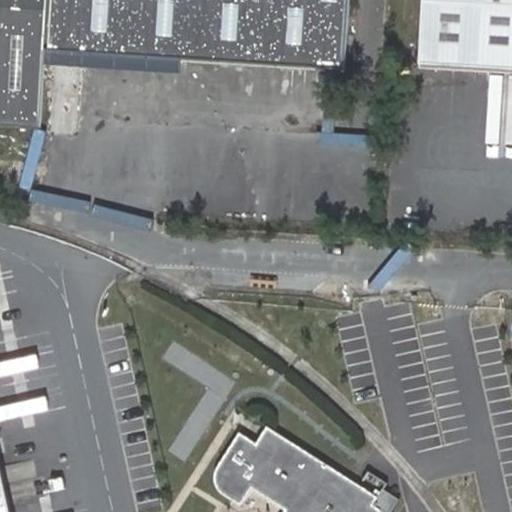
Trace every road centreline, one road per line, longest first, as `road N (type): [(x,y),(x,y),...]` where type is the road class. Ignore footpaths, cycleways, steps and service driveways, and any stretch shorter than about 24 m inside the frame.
road 1 (unclassified): [(61,248),(511,277)]
road 2 (unclassified): [(61,248),(119,511)]
road 3 (unknown): [(417,511),(371,268)]
road 4 (unknown): [(383,0),(382,52),(364,109),(316,127),(253,127)]
